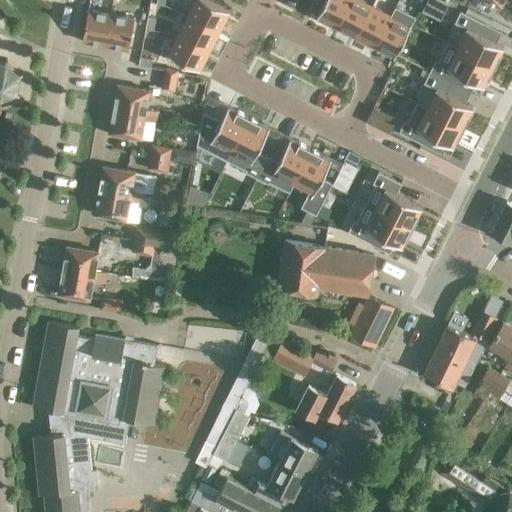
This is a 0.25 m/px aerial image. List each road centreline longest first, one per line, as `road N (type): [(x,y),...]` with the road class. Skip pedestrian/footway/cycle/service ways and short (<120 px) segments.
road 1 (tertiary): [(319,511),(458,244)]
road 2 (residential): [(26,231),(82,240),(114,53),(62,44)]
road 3 (residential): [(345,130),(226,73),(256,14)]
road 4 (residential): [(256,14),(373,75),(345,130)]
road 5 (residential): [(26,231),(62,44)]
road 6 (residential): [(478,202),(345,130)]
road 7 (residential): [(0,355),(26,231)]
